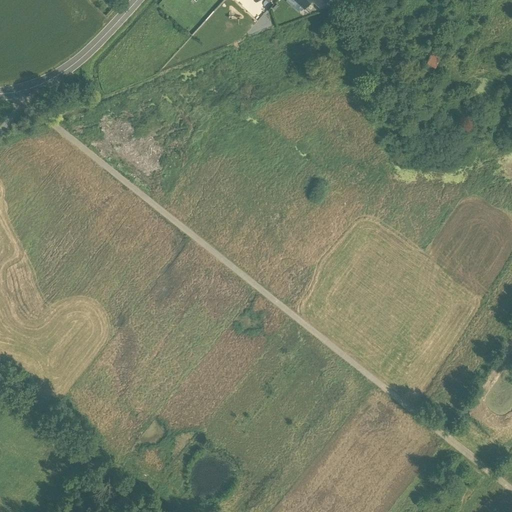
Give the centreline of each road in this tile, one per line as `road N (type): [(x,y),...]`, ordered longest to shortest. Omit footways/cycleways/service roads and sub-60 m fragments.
road 1 (track): [(22,99),(511,491)]
road 2 (track): [(351,0),(392,129),(511,144)]
road 3 (unclassified): [(0,94),(64,71),(138,0)]
